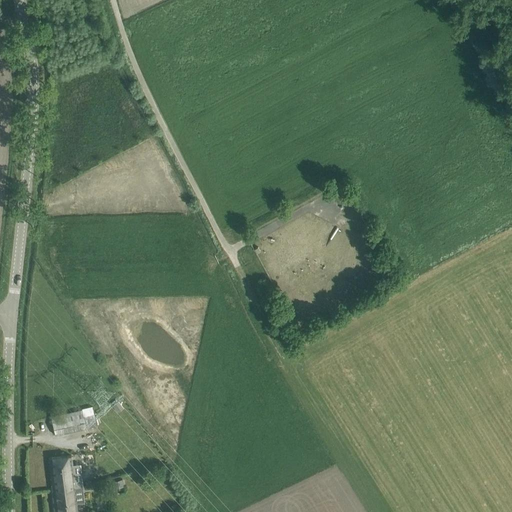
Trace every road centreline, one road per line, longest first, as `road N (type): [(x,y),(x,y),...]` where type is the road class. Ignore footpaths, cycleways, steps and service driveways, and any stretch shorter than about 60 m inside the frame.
road 1 (tertiary): [(11,311),(33,98),(19,0)]
road 2 (tertiary): [(9,511),(11,311)]
